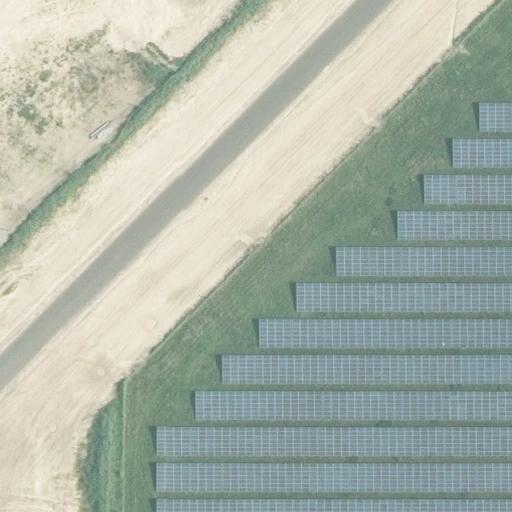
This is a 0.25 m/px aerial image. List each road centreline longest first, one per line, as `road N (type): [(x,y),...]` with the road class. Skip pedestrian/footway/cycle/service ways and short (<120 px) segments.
road 1 (unclassified): [(0,421),(419,0)]
road 2 (unclassified): [(327,0),(0,329)]
